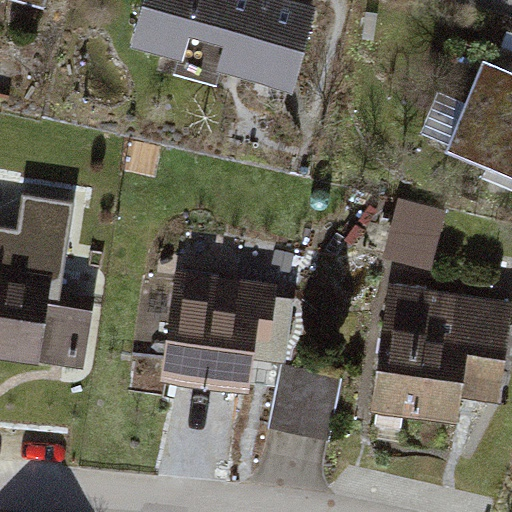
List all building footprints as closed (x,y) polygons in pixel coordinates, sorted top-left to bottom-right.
[(303,0),(137,0),(130,23),(282,69),(303,0)] [(511,66),(489,58),(458,144),(511,163),(511,66)] [(404,193),(391,250),(439,261),(451,204),(404,193)] [(5,270),(0,269),(0,346),(51,355),(59,356),(72,358),(82,295),(73,294),(65,292),(55,291),(60,259),(8,250),(5,270)] [(267,286),(172,272),(158,368),(239,380),(243,354),(274,358),(282,310),(265,307),(267,286)] [(447,412),(451,383),(486,388),(490,360),(493,361),(502,304),(386,286),(368,400),(447,412)] [(262,422),(323,434),(335,374),(275,362),(262,422)]
